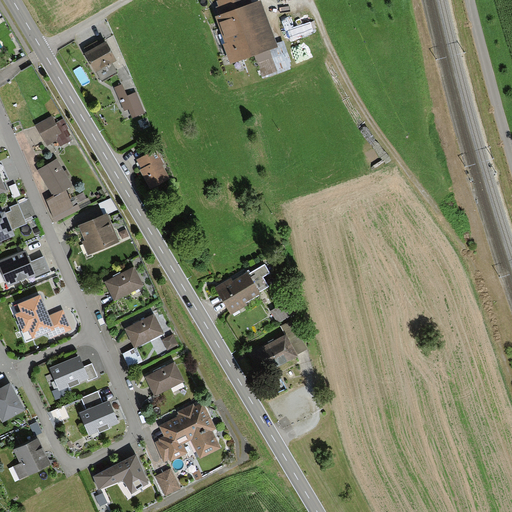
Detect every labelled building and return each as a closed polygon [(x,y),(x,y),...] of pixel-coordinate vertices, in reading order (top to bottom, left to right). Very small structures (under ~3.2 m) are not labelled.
[(262,1),(217,18),(232,64),(255,56),(264,80),(293,69),(283,42),(277,44),(262,1)] [(110,42),(87,55),(103,83),(120,73),(115,62),(119,60),(110,42)] [(129,94),(138,91),(135,83),(126,86),(129,94)] [(123,84),(115,87),(125,112),(129,110),(133,119),(146,115),(136,92),(128,96),(123,84)] [(53,117),(37,124),(47,145),(57,140),(61,147),(70,142),(67,137),(71,134),(63,119),(56,123),(53,117)] [(156,151),(136,161),(150,187),(168,178),(162,167),(164,165),(156,151)] [(58,158),(38,170),(54,197),(45,201),(53,218),(74,207),(67,189),(74,186),(58,158)] [(2,161),(0,162),(0,194),(8,191),(4,182),(10,180),(2,161)] [(16,184),(9,187),(14,198),(20,195),(16,184)] [(4,211),(0,212),(0,241),(14,235),(12,230),(26,223),(18,204),(11,208),(12,210),(5,213),(4,211)] [(107,213),(79,226),(85,240),(82,242),(88,255),(120,240),(107,213)] [(26,250),(0,260),(0,269),(7,286),(35,274),(36,277),(50,272),(43,257),(30,262),(26,250)] [(135,266),(105,281),(115,301),(146,287),(135,266)] [(232,280),(217,288),(233,314),(247,305),(246,302),(260,293),(248,275),(234,283),(232,280)] [(41,296),(18,305),(22,312),(15,315),(27,342),(47,333),(50,339),(71,330),(63,310),(49,316),(41,296)] [(284,304),(271,312),(277,324),(291,316),(284,304)] [(154,313),(124,328),(135,349),(137,348),(165,333),(154,313)] [(285,336),(251,355),(263,378),(297,360),(294,353),(304,347),(290,320),(280,326),(285,336)] [(174,334),(162,340),(168,352),(180,346),(174,334)] [(135,349),(124,355),(129,367),(142,362),(137,348),(135,349)] [(78,357),(50,368),(60,392),(88,380),(88,381),(98,377),(93,363),(82,368),(78,357)] [(175,362),(145,377),(155,396),(185,381),(175,362)] [(0,417),(3,422),(25,410),(10,384),(0,389),(0,417)] [(87,410),(80,413),(89,436),(99,431),(100,433),(109,428),(109,427),(118,423),(109,401),(103,403),(98,391),(82,399),(87,410)] [(164,436),(159,438),(160,440),(156,443),(164,462),(169,459),(171,461),(187,454),(183,444),(191,440),(200,458),(221,448),(212,431),(216,429),(203,402),(195,406),(194,404),(178,412),(179,414),(177,416),(178,417),(160,426),(164,436)] [(64,406),(51,411),(56,423),(69,418),(64,406)] [(39,436),(14,448),(20,462),(13,465),(21,480),(52,465),(39,436)] [(136,454),(94,477),(99,489),(123,480),(132,494),(149,483),(136,454)] [(171,469),(156,476),(165,496),(181,488),(171,469)] [(199,469),(192,473),(196,481),(203,477),(199,469)] [(103,493),(96,497),(100,506),(108,502),(103,493)]
